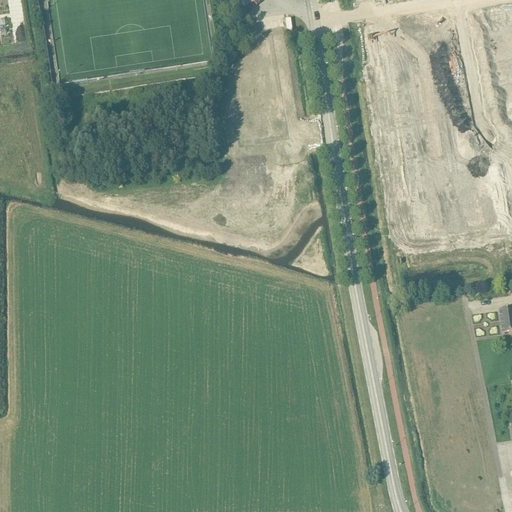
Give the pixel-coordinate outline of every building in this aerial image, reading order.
[(506,15),(499,16),(502,34),(509,33),(506,15)] [(499,16),(492,17),(495,35),(502,34),(499,16)] [(492,17),(484,18),(487,37),(495,35),(492,17)] [(403,40),(390,42),(392,54),(417,50),(415,33),(403,35),(403,40)] [(458,37),(445,39),(446,45),(459,43),(458,37)] [(417,50),(392,54),(392,55),(393,55),(395,66),(405,65),(405,71),(418,69),(417,63),(419,62),(417,50)] [(421,77),(397,81),(398,93),(422,89),(421,77)] [(494,81),(502,105),(511,101),(511,90),(508,77),(494,81)] [(422,89),(398,93),(400,104),(424,100),(422,89)] [(424,100),(400,104),(402,115),(401,115),(426,111),(424,100)] [(426,111),(401,115),(403,127),(412,125),(413,131),(426,129),(423,112),(426,112),(426,111)] [(415,140),(406,142),(407,154),(432,150),(432,149),(431,149),(431,146),(430,142),(430,138),(427,138),(426,132),(414,134),(415,140)] [(432,150),(407,154),(408,154),(410,165),(434,161),(432,150)] [(434,161),(410,165),(412,176),(436,172),(434,161)] [(436,172),(412,176),(414,188),(438,184),(436,172)] [(427,201),(417,202),(419,214),(418,214),(418,215),(443,211),(441,198),(439,199),(438,191),(425,193),(427,201)] [(495,202),(482,204),(483,211),(496,209),(495,202)] [(443,211),(418,215),(420,227),(433,225),(434,229),(446,228),(443,211)] [(501,335),(511,333),(511,310),(498,312),(501,335)]
